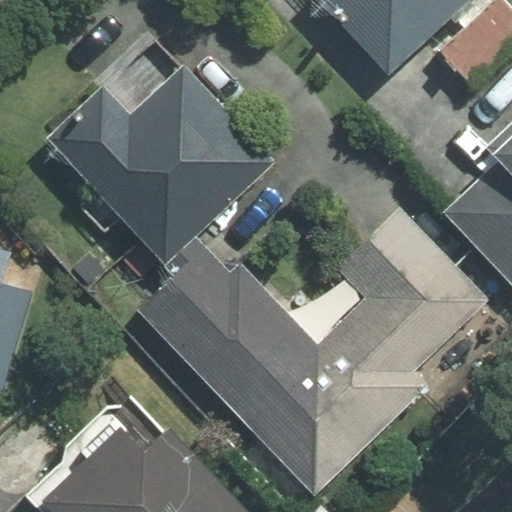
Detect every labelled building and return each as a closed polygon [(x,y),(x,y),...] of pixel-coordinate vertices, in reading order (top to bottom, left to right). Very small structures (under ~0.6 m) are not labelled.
[(470,0),(337,0),(394,65),(470,0)] [(277,152),(149,18),(42,121),(170,254),(277,152)] [(511,123),(438,196),(511,276),(511,123)] [(317,343),(209,238),(136,313),(327,498),(439,384),(422,367),(495,292),(399,199),(332,267),(363,296),(317,343)] [(0,390),(7,393),(50,254),(0,239),(0,390)] [(251,511),(139,396),(46,486),(71,511),(251,511)] [(511,511),(511,464),(460,511),(511,511)]
